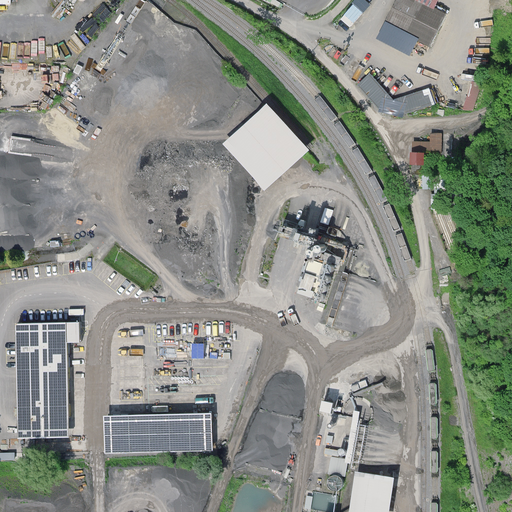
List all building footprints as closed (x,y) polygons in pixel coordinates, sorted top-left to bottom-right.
[(352,25),(372,2),(369,0),(353,0),(341,15),(352,25)] [(444,13),(417,0),(396,0),(385,22),(427,45),(444,13)] [(359,81),(388,116),(438,101),(431,92),(429,86),(393,96),(372,70),(359,81)] [(472,85),(465,106),(478,111),(485,89),(472,85)] [(269,105),(228,141),(271,189),(312,152),(269,105)] [(430,139),(410,139),(410,162),(425,162),(425,157),(443,157),(443,130),(430,130),(430,139)] [(0,279),(29,278),(29,266),(0,267),(0,279)] [(80,341),(79,321),(15,323),(16,371),(18,438),(69,437),(67,341),(80,341)] [(212,449),(211,412),(104,415),(105,453),(212,449)] [(346,472),(347,458),(332,456),(330,471),(346,472)] [(387,511),(391,473),(353,469),(348,511),(387,511)]
